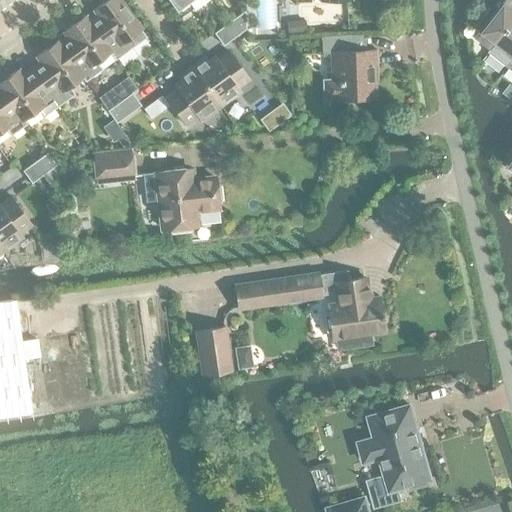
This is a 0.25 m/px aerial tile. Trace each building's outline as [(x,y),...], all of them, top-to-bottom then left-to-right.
[(84,15),(115,58),(145,36),(119,0),(102,0),(102,2),(94,8),(98,14),(89,21),(84,15)] [(169,0),(177,11),(191,0),(169,0)] [(511,0),(502,0),(494,11),(491,8),(481,21),(484,23),(482,26),(498,39),(499,39),(511,22),(511,0)] [(214,32),(222,43),(223,44),(245,28),(244,10),(214,32)] [(115,58),(84,15),(83,16),(78,15),(73,19),(72,23),(64,30),(69,36),(59,43),(57,40),(56,40),(85,80),(101,68),(96,61),(109,51),(115,58)] [(307,21),(289,23),(289,34),(308,32),(307,21)] [(511,22),(499,39),(498,39),(494,44),(500,48),(497,51),(509,61),(510,62),(511,59),(511,22)] [(321,52),(330,52),(331,80),(337,80),(338,97),(373,96),(373,78),(372,78),(371,66),(374,66),(374,50),(358,51),(357,34),(320,35),(321,52)] [(85,80),(56,40),(55,41),(50,40),(46,44),(45,48),(37,54),(41,61),(31,68),(58,105),(74,93),(68,86),(82,76),(85,80)] [(274,58),(284,57),(283,40),(272,40),(274,58)] [(205,56),(191,65),(220,104),(239,90),(237,86),(248,78),(228,50),(217,59),(214,55),(207,60),(205,56)] [(511,59),(510,62),(509,61),(500,72),(503,74),(509,67),(511,69),(511,59)] [(200,119),(220,104),(191,65),(178,75),(181,79),(174,84),(177,88),(166,96),(185,123),(197,115),(200,119)] [(0,87),(26,123),(23,118),(37,108),(42,116),(58,105),(31,68),(22,75),(17,69),(9,75),(4,74),(0,76),(0,87)] [(26,123),(0,87),(0,135),(7,130),(10,134),(26,123)] [(140,104),(139,103),(131,92),(107,109),(116,122),(140,104)] [(162,95),(155,100),(162,110),(169,105),(162,95)] [(282,102),(273,108),(281,120),(290,114),(282,102)] [(124,133),(118,138),(123,146),(130,141),(124,133)] [(79,146),(79,150),(82,154),(88,149),(83,143),(79,146)] [(129,150),(95,153),(97,178),(132,174),(129,150)] [(47,152),(22,169),(31,182),(42,174),(55,164),(47,152)] [(55,164),(42,174),(49,182),(60,171),(55,164)] [(190,208),(218,204),(214,175),(192,178),(190,167),(155,170),(162,226),(192,222),(190,208)] [(0,247),(2,250),(22,236),(19,232),(30,224),(11,196),(0,203),(0,247)] [(317,271),(233,282),(237,306),(320,294),(320,293),(336,291),(338,304),(327,305),(331,335),(383,328),(382,325),(385,322),(384,316),(381,314),(378,298),(368,299),(364,276),(334,280),(335,281),(319,283),(317,271)] [(0,302),(0,416),(31,412),(24,359),(39,357),(36,340),(21,342),(15,300),(0,302)] [(230,369),(224,326),(195,330),(201,374),(230,369)] [(427,480),(431,479),(410,404),(368,416),(374,437),(358,441),(364,461),(380,457),(389,491),(406,486),(407,489),(428,483),(427,480)] [(328,511),(369,511),(365,497),(330,507),(327,507),(328,511)]
